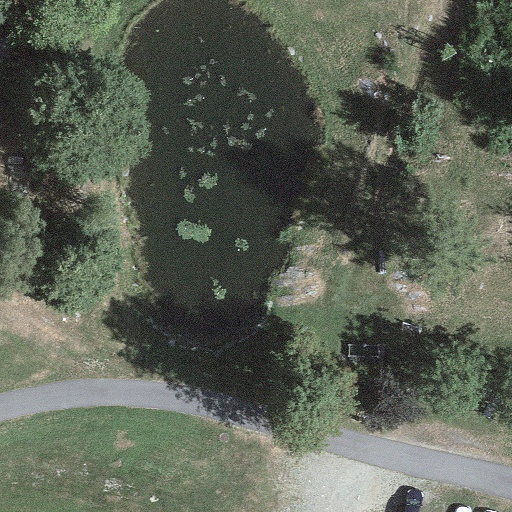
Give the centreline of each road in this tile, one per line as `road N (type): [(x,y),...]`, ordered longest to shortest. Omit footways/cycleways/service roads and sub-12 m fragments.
road 1 (track): [(0,408),(71,394),(171,398),(470,477)]
road 2 (track): [(236,415),(289,378),(339,296),(415,30)]
